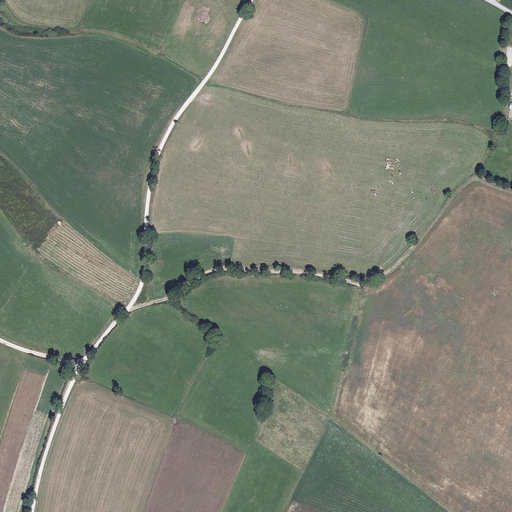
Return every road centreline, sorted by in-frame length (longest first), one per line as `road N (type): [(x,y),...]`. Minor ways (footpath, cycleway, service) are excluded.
road 1 (track): [(511,190),(482,178),(463,183),(404,256),(356,282),(301,270),(222,268),(171,297),(127,309)]
road 2 (track): [(251,0),(157,156),(143,283),(127,309)]
road 3 (track): [(85,359),(45,454),(32,511)]
